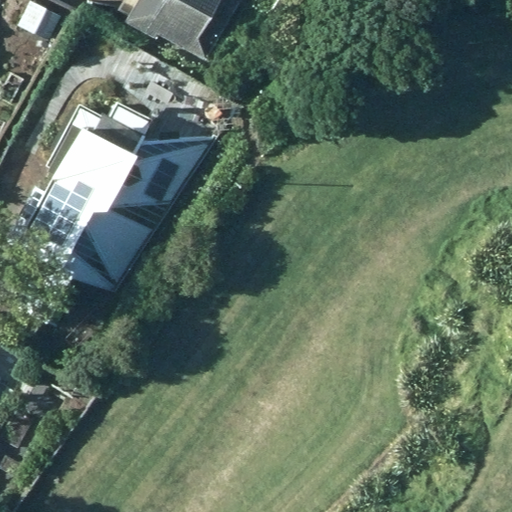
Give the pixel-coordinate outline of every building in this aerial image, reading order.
[(55,15),(26,0),(24,0),(13,23),(42,38),(55,15)] [(124,0),(114,20),(147,39),(149,34),(202,62),(234,0),(124,0)] [(121,48),(102,38),(88,63),(107,73),(121,48)] [(84,119),(80,116),(0,274),(0,285),(48,312),(72,269),(109,291),(146,226),(107,205),(168,202),(209,137),(133,146),(149,120),(116,100),(110,112),(93,103),(84,119)] [(0,402),(16,375),(0,366),(0,402)]
